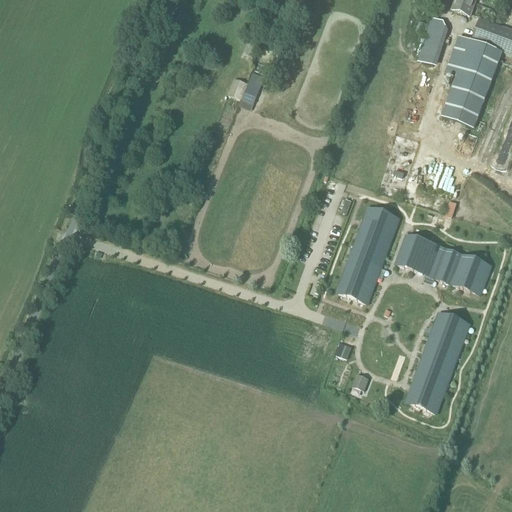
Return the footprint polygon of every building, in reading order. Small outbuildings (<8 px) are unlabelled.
[(456,0),(452,12),(470,19),(476,0),(478,0),(479,0),(483,2),(484,0),(456,0)] [(511,32),(480,21),(471,43),(511,58),(511,32)] [(419,24),(415,34),(424,36),(427,26),(419,24)] [(473,132),(502,55),(459,39),(446,75),(456,79),(441,120),(473,132)] [(248,87),(241,103),(253,108),(262,84),(263,79),(252,75),(248,87)] [(240,101),(247,85),(235,80),(228,97),(240,101)] [(346,202),(341,215),(346,217),(351,204),(346,202)] [(453,217),(456,206),(449,204),(446,214),(453,217)] [(381,266),(397,222),(370,212),(365,224),(364,224),(346,273),(338,296),(365,306),(374,284),(372,283),(373,279),(375,280),(380,266),(381,266)] [(468,261),(412,240),(411,242),(406,240),(401,255),(402,255),(397,267),(423,277),(423,274),(436,279),(435,281),(463,292),(463,291),(480,297),(490,270),(476,265),(476,266),(468,263),(468,261)] [(465,327),(446,320),(443,328),(436,326),(411,392),(413,393),(408,406),(436,416),(465,336),(462,335),(465,327)] [(347,362),(351,350),(339,346),(335,357),(347,362)]
